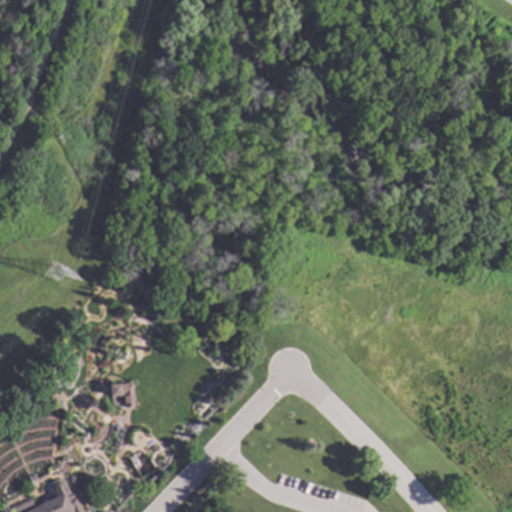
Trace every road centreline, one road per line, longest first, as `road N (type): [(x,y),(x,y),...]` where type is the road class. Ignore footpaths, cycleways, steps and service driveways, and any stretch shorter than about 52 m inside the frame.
road 1 (residential): [(423,511),(286,377)]
road 2 (residential): [(286,377),(154,511)]
